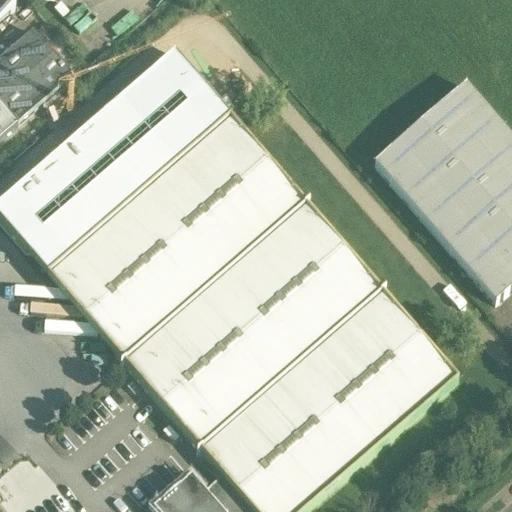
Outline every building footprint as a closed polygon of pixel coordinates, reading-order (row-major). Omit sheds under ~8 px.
[(0,0),(0,25),(15,12),(3,0),(0,0)] [(72,83),(32,37),(0,65),(0,110),(17,130),(72,83)] [(55,274),(229,123),(174,60),(0,211),(0,226),(47,281),(55,274)] [(511,295),(511,147),(464,92),(373,171),(494,310),(511,295)] [(0,110),(0,144),(17,130),(0,110)] [(312,511),(457,386),(229,123),(55,274),(54,291),(70,292),(69,308),(85,309),(84,325),(100,326),(99,342),(115,344),(114,360),(221,483),(246,511),(312,511)] [(190,483),(156,511),(246,511),(221,483),(203,498),(190,483)]
